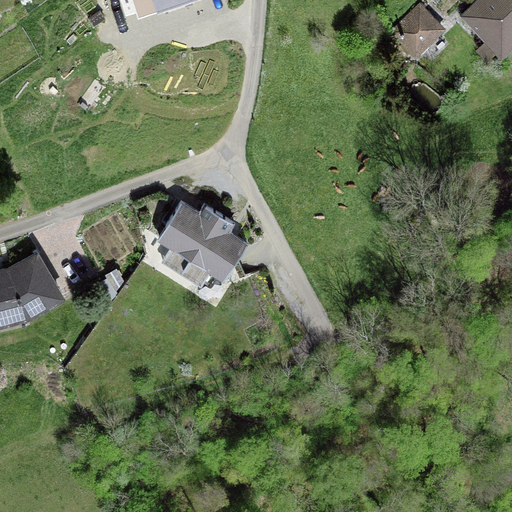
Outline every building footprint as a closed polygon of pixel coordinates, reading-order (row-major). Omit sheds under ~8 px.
[(511,0),(478,0),(463,15),(496,47),(511,31),(511,0)] [(439,27),(419,7),(396,30),(416,50),(439,27)] [(184,267),(218,211),(189,192),(154,251),(184,267)] [(218,211),(184,267),(218,287),(252,231),(218,211)] [(42,255),(0,269),(0,312),(55,293),(42,255)]
